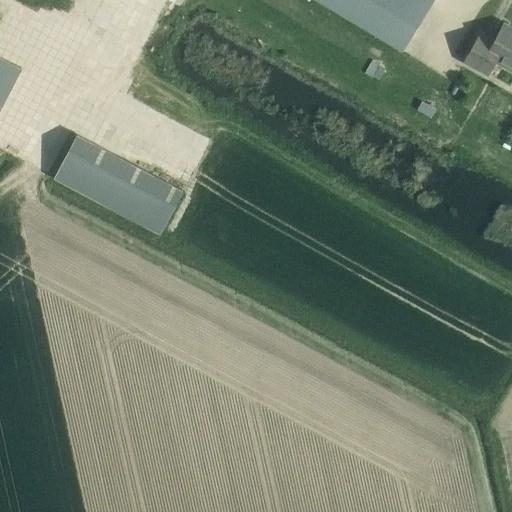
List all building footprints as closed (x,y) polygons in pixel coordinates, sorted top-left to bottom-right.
[(320,0),(403,50),(432,0),(320,0)] [(481,33),(465,61),(489,74),(497,60),(511,68),(511,27),(504,23),(494,40),(481,33)] [(0,56),(0,107),(21,68),(0,56)] [(418,108),(431,115),(435,106),(422,100),(418,108)] [(55,177),(162,232),(184,189),(78,133),(55,177)]
